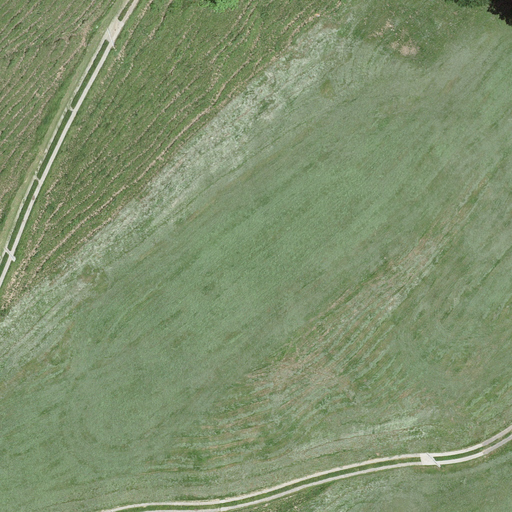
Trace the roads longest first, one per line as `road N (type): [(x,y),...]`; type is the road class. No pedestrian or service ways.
road 1 (track): [(132,511),(264,498),(350,468),(452,458),(511,430)]
road 2 (track): [(134,0),(0,279)]
